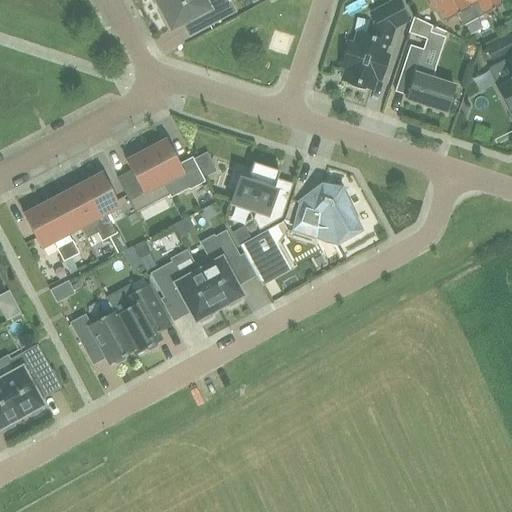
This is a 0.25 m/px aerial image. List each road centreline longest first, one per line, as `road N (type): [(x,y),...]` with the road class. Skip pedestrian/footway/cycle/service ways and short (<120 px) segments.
road 1 (residential): [(0,477),(423,241),(452,172)]
road 2 (residential): [(154,77),(142,98),(0,176)]
road 3 (residential): [(452,172),(287,118)]
road 4 (residential): [(287,118),(154,77)]
road 5 (residential): [(287,118),(328,0)]
